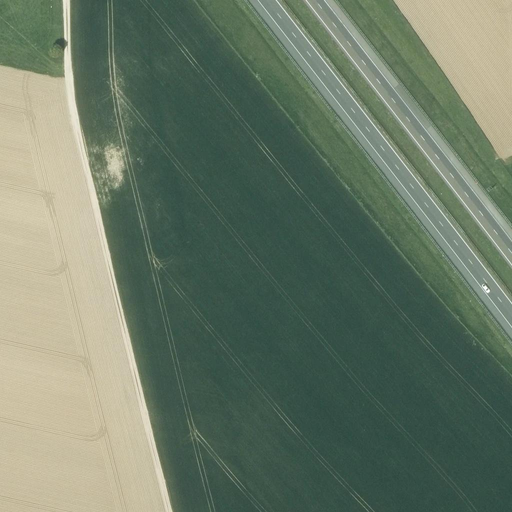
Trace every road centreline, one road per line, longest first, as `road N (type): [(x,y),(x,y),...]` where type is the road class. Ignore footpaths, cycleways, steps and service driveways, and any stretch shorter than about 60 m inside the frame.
road 1 (track): [(167,511),(75,126),(65,0)]
road 2 (motorway): [(261,0),(511,322)]
road 3 (motorway): [(511,253),(312,0)]
